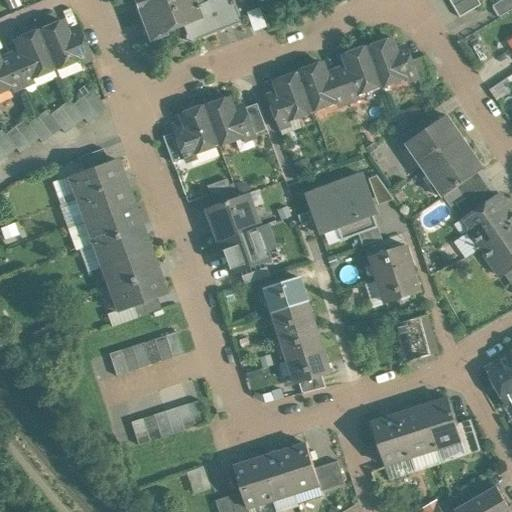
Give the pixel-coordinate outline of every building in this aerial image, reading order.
[(200,18),(195,4),(193,0),(133,0),(146,33),(160,28),(162,32),(181,25),(200,18)] [(200,18),(181,25),(184,34),(184,35),(184,40),(193,44),(197,40),(243,22),(234,0),(206,0),(195,4),(200,18)] [(481,5),(478,0),(449,0),(460,17),(481,5)] [(511,0),(501,0),(493,6),(500,17),(511,9),(511,0)] [(262,7),(250,9),(254,28),(266,26),(262,7)] [(79,30),(67,35),(60,20),(37,30),(54,69),(55,70),(89,56),(79,30)] [(37,29),(14,39),(21,53),(9,58),(20,84),(54,69),(37,30),(37,29)] [(409,48),(397,53),(391,38),(368,46),(383,86),(383,87),(417,75),(418,75),(413,60),(409,48)] [(368,45),(344,54),(350,69),(339,73),(348,99),(383,86),(368,46),(368,45)] [(425,56),(413,60),(418,75),(417,75),(422,87),(434,83),(425,56)] [(9,58),(0,62),(0,92),(20,84),(9,58)] [(327,77),(322,62),(299,70),(299,71),(314,112),(348,99),(339,73),(327,77)] [(314,112),(299,71),(276,80),(281,95),(269,99),(279,125),(314,113),(314,112)] [(106,109),(91,90),(82,97),(96,116),(106,109)] [(96,116),(82,97),(72,104),(83,119),(87,123),(96,116)] [(246,107),(234,112),(229,97),(206,105),(220,146),(221,147),(256,134),(246,107)] [(72,104),(69,100),(59,107),(74,126),(83,119),(72,104)] [(257,103),(246,107),(256,134),(267,129),(257,103)] [(205,104),(182,113),(187,128),(175,132),(185,159),(220,146),(206,105),(205,104)] [(74,126),(59,107),(50,114),(61,129),(64,133),(74,126)] [(50,114),(46,110),(36,117),(51,136),(61,129),(50,114)] [(483,168),(446,116),(407,143),(443,196),(457,187),(478,172),(483,168)] [(51,136),(36,117),(27,124),(38,139),(42,143),(51,136)] [(27,124),(23,120),(14,127),(28,146),(38,139),(27,124)] [(28,146),(14,127),(4,134),(15,149),(19,153),(28,146)] [(4,134),(1,130),(0,130),(0,148),(6,156),(15,149),(4,134)] [(185,159),(175,132),(164,136),(174,163),(185,159)] [(102,149),(78,158),(82,171),(107,162),(102,149)] [(82,171),(69,176),(77,199),(123,182),(114,159),(82,171)] [(496,197),(478,172),(457,187),(464,198),(456,204),(466,218),(496,197)] [(323,186),(324,191),(360,178),(358,173),(323,186)] [(378,175),(369,179),(378,205),(394,199),(378,175)] [(360,178),(374,214),(378,212),(364,176),(360,178)] [(320,218),(325,232),(337,227),(374,214),(360,178),(324,191),(312,196),(316,209),(319,215),(320,218)] [(123,182),(77,199),(86,221),(131,205),(123,182)] [(231,187),(207,196),(211,207),(235,198),(231,187)] [(211,207),(209,208),(222,242),(259,228),(247,194),(235,198),(211,207)] [(466,218),(465,219),(471,229),(468,231),(480,248),(511,226),(511,209),(507,202),(502,205),(496,197),(466,218)] [(131,205),(86,221),(94,244),(139,227),(131,205)] [(311,218),(319,215),(316,209),(299,215),(302,225),(312,221),(311,218)] [(374,214),(337,227),(342,241),(359,235),(379,227),(374,214)] [(325,232),(320,218),(315,220),(320,234),(325,232)] [(511,226),(480,248),(500,276),(510,269),(511,267),(511,226)] [(139,227),(94,244),(102,266),(148,249),(139,227)] [(379,227),(359,235),(363,246),(383,240),(379,227)] [(405,245),(371,256),(375,268),(380,266),(383,278),(413,269),(405,245)] [(148,249),(102,266),(110,288),(156,272),(148,249)] [(413,269),(383,278),(366,283),(375,307),(386,303),(421,292),(413,269)] [(156,272),(110,288),(118,311),(132,306),(156,297),(164,294),(156,272)] [(301,279),(266,290),(274,313),(308,303),(301,279)] [(156,297),(132,306),(136,317),(160,309),(156,297)] [(308,303),(274,313),(281,337),(316,326),(308,303)] [(427,315),(397,324),(399,333),(395,335),(397,344),(402,343),(407,361),(437,353),(427,315)] [(316,326),(281,337),(289,360),(323,349),(316,326)] [(183,354),(176,332),(165,335),(172,357),(183,354)] [(165,335),(153,339),(160,361),(172,357),(165,335)] [(153,339),(142,343),(149,364),(160,361),(153,339)] [(381,340),(370,343),(370,344),(375,361),(376,363),(387,360),(381,340)] [(142,343),(131,346),(138,368),(149,364),(142,343)] [(370,344),(358,348),(363,364),(375,361),(370,344)] [(131,346),(119,350),(126,372),(138,368),(131,346)] [(323,349),(289,360),(296,384),(300,383),(322,376),(331,373),(323,349)] [(126,372),(119,350),(108,354),(115,375),(126,372)] [(511,353),(487,368),(508,405),(511,403),(511,353)] [(322,376),(300,383),(303,393),(326,388),(322,376)] [(448,398),(422,407),(436,449),(462,440),(448,398)] [(199,400),(187,404),(195,426),(206,423),(199,400)] [(187,404),(176,407),(183,430),(195,426),(187,404)] [(176,407),(164,411),(172,434),(183,430),(176,407)] [(422,407),(398,415),(411,457),(436,449),(422,407)] [(164,411),(153,415),(160,437),(172,434),(164,411)] [(153,415),(141,418),(149,441),(160,437),(153,415)] [(398,415),(372,423),(385,465),(411,457),(398,415)] [(141,418),(130,422),(137,445),(149,441),(141,418)] [(307,444),(281,452),(295,493),(320,485),(315,468),(307,444)] [(281,452),(260,459),(274,500),(295,493),(281,452)] [(260,459),(235,467),(242,492),(248,508),(249,508),(274,500),(260,459)] [(338,461),(315,468),(320,485),(322,491),(345,484),(338,461)] [(186,470),(192,492),(212,487),(206,464),(186,470)] [(511,511),(497,486),(455,510),(456,511),(511,511)] [(248,508),(242,492),(231,495),(236,511),(250,511),(249,508),(248,508)] [(236,511),(231,495),(216,500),(219,511),(236,511)] [(412,511),(442,511),(439,503),(412,511)]
